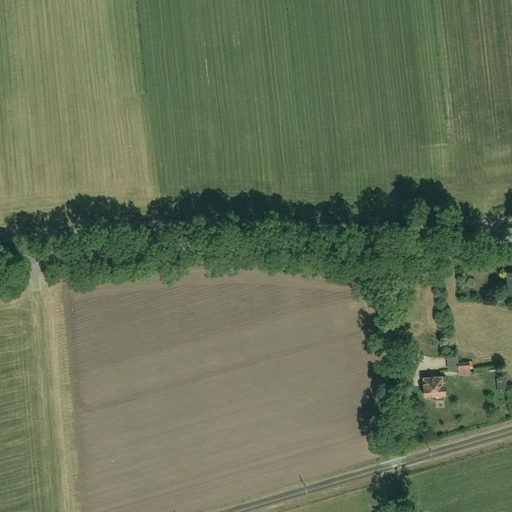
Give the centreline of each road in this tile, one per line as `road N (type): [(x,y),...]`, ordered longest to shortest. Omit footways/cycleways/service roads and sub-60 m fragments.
road 1 (tertiary): [(511,235),(363,248),(174,245),(0,263)]
road 2 (track): [(31,259),(53,511)]
